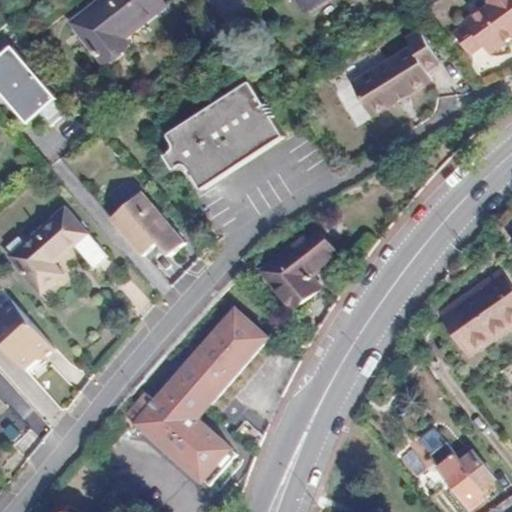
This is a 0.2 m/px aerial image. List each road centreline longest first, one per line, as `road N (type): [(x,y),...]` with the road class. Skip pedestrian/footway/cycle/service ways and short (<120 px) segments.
road 1 (residential): [(5,511),(264,216)]
road 2 (tertiary): [(511,155),(377,300),(308,427)]
